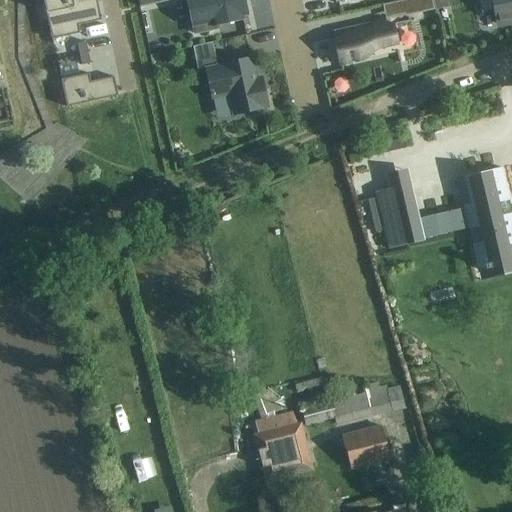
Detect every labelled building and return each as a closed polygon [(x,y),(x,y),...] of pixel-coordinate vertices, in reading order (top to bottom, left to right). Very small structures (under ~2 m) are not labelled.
[(43,0),(46,14),(97,3),(96,0),(43,0)] [(168,0),(169,1),(173,0),(186,0),(194,35),(218,29),(217,26),(244,20),(243,17),(248,16),(244,0),(168,0)] [(429,10),(427,0),(408,0),(403,1),(406,15),(429,10)] [(511,0),(478,0),(481,14),(496,11),(500,26),(511,22),(511,0)] [(97,3),(46,14),(52,40),(80,34),(78,26),(101,21),(97,3)] [(333,31),(340,66),(397,53),(399,63),(401,63),(397,45),(398,45),(398,43),(396,43),(392,27),(394,26),(394,24),(386,26),(384,19),(333,31)] [(463,23),(457,33),(469,33),(463,23)] [(86,43),(77,45),(79,56),(88,54),(86,43)] [(193,47),(196,62),(215,57),(212,43),(193,47)] [(79,56),(82,67),(90,65),(88,54),(79,56)] [(221,67),(206,70),(210,88),(212,98),(230,94),(235,115),(262,109),(262,108),(268,106),(263,86),(257,88),(256,82),(256,80),(251,59),(224,65),(224,67),(221,67)] [(76,62),(58,66),(61,80),(67,108),(118,96),(114,77),(91,82),(89,74),(79,76),(76,62)] [(505,246),(511,244),(511,213),(501,168),(495,170),(495,171),(464,179),(471,209),(465,210),(464,205),(463,206),(468,229),(476,228),(479,243),(472,245),(478,270),(509,263),(505,246)] [(413,199),(394,203),(391,189),(375,192),(384,228),(418,220),(413,199)] [(195,206),(195,219),(208,218),(226,210),(221,199),(208,205),(195,206)] [(336,426),(373,417),(372,417),(367,393),(356,396),(355,394),(354,388),(328,394),(330,403),(334,420),(336,426)] [(301,410),(305,427),(323,423),(319,405),(301,410)] [(312,471),(301,424),(254,436),(266,482),(312,471)] [(361,433),(343,438),(346,450),(351,471),(390,461),(382,428),(361,433)]
